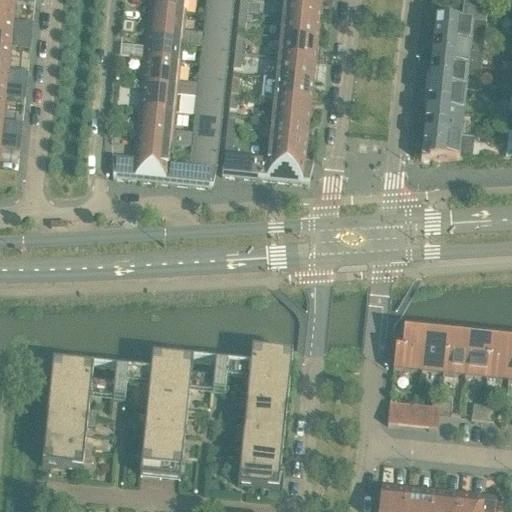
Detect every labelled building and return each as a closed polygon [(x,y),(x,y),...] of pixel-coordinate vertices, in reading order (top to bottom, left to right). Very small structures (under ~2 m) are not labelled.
[(0,0),(0,9),(14,11),(14,0),(22,0),(35,1),(35,0),(0,0)] [(149,0),(149,12),(184,16),(186,0),(206,0),(205,18),(232,21),(234,0),(149,0)] [(287,0),(283,0),(281,20),(319,23),(321,3),(287,0)] [(240,1),(238,16),(246,16),(248,1),(240,1)] [(435,22),(433,45),(483,50),(488,6),(463,3),(461,23),(435,21),(435,22)] [(0,9),(0,34),(31,38),(33,25),(12,23),(14,11),(0,9)] [(149,12),(146,37),(229,46),(232,21),(205,18),(203,36),(183,34),(184,16),(149,12)] [(246,16),(238,16),(237,31),(245,31),(246,16)] [(281,20),(279,40),(317,43),(319,23),(281,20)] [(0,60),(8,61),(10,49),(30,52),(31,38),(0,34),(0,60)] [(146,37),(144,62),(179,66),(181,48),(201,50),(199,68),(227,71),(229,46),(146,37)] [(279,40),(277,61),(315,64),(317,43),(279,40)] [(236,41),(234,56),(242,57),(244,42),(236,41)] [(433,45),(430,67),(481,72),(483,50),(433,45)] [(122,46),(121,56),(143,57),(144,47),(122,46)] [(242,57),(234,56),(233,71),(241,72),(242,57)] [(0,60),(0,85),(26,88),(28,75),(7,73),(8,61),(0,60)] [(277,61),(275,81),(313,84),(315,64),(277,61)] [(144,62),(141,87),(224,96),(227,71),(199,68),(197,86),(177,84),(179,66),(144,62)] [(428,90),(466,94),(478,95),(481,72),(430,67),(428,90)] [(261,100),(273,101),(311,104),(313,84),(275,81),(263,80),(261,100)] [(232,82),(230,97),(238,98),(240,82),(232,82)] [(0,110),(3,111),(4,99),(25,101),(26,88),(0,85),(0,110)] [(141,87),(138,112),(174,116),(176,98),(196,100),(194,118),(222,121),(224,96),(141,87)] [(428,90),(426,113),(463,116),(466,94),(428,90)] [(238,98),(230,97),(229,112),(236,113),(238,98)] [(273,101),(271,121),(309,124),(311,104),(273,101)] [(0,110),(0,136),(21,138),(22,125),(2,123),(3,111),(0,110)] [(138,112),(136,137),(219,146),(222,121),(194,118),(192,136),(172,134),(174,116),(138,112)] [(426,113),(423,135),(461,139),(463,116),(426,113)] [(271,121),(269,142),(307,145),(309,124),(271,121)] [(228,122),(226,137),(234,138),(235,123),(228,122)] [(473,140),(461,139),(423,135),(420,162),(420,164),(459,162),(471,161),(473,140)] [(0,149),(20,152),(21,138),(0,136),(0,149)] [(136,137),(133,162),(169,166),(171,148),(191,150),(189,168),(216,171),(217,169),(219,146),(136,137)] [(234,138),(226,137),(224,152),(232,153),(234,138)] [(267,162),(243,159),(243,154),(232,153),(224,152),(224,157),(222,178),(265,183),(308,187),(313,166),(304,165),(307,145),(269,142),(267,162)] [(169,166),(133,162),(112,159),(113,181),(212,191),(216,171),(189,168),(169,166)] [(0,187),(16,189),(17,175),(0,173),(0,187)] [(421,378),(425,338),(403,336),(402,352),(395,351),(393,375),(394,375),(394,372),(421,375),(421,378)] [(443,380),(447,340),(425,338),(421,378),(422,378),(422,375),(443,377),(443,380)] [(464,382),(468,342),(447,340),(443,380),(444,380),(444,377),(464,380),(464,382)] [(486,384),(490,345),(468,342),(464,382),(465,382),(465,380),(486,382),(486,384)] [(507,387),(511,347),(490,345),(486,384),(487,384),(487,382),(507,384),(507,387)] [(240,395),(239,404),(287,409),(293,358),(252,353),(250,367),(247,396),(240,395)] [(146,414),(166,416),(187,418),(192,364),(152,360),(150,376),(146,414)] [(51,375),(47,418),(95,423),(96,414),(88,414),(93,370),(52,366),(51,375)] [(227,367),(215,366),(212,397),(224,398),(227,367)] [(112,403),(124,405),(128,374),(116,373),(112,403)] [(245,412),(244,421),(285,425),(287,409),(239,404),(238,411),(245,412)] [(440,405),(440,412),(439,420),(450,421),(451,416),(450,416),(451,406),(440,405)] [(387,429),(397,430),(399,408),(390,407),(387,429)] [(471,423),(482,424),(483,409),(473,408),(472,418),(471,418),(471,423)] [(483,409),(482,424),(493,426),(493,420),(494,410),(483,409)] [(439,420),(440,412),(430,411),(428,433),(438,434),(439,420)] [(140,480),(160,482),(166,416),(146,414),(140,479),(140,480)] [(166,416),(160,482),(179,484),(179,483),(180,483),(187,418),(166,416)] [(47,418),(45,434),(86,439),(87,430),(94,430),(95,423),(47,418)] [(236,429),(235,437),(283,442),(285,425),(244,421),(244,430),(236,429)] [(45,434),(43,451),(91,456),(92,448),(85,447),(86,439),(45,434)] [(242,446),(241,455),(281,459),(283,442),(235,437),(235,445),(242,446)] [(91,456),(43,451),(42,469),(82,473),(83,463),(91,464),(91,456)] [(233,462),(232,471),(280,476),(281,459),(241,455),(240,463),(233,462)] [(280,476),(232,471),(231,478),(238,479),(237,489),(278,493),(280,476)] [(378,511),(405,511),(407,497),(380,494),(378,511)] [(268,495),(267,504),(278,505),(278,496),(268,495)] [(405,511),(432,511),(434,499),(407,497),(405,511)] [(432,511),(458,511),(460,502),(434,499),(432,511)] [(460,502),(458,511),(494,511),(495,506),(460,502)]
